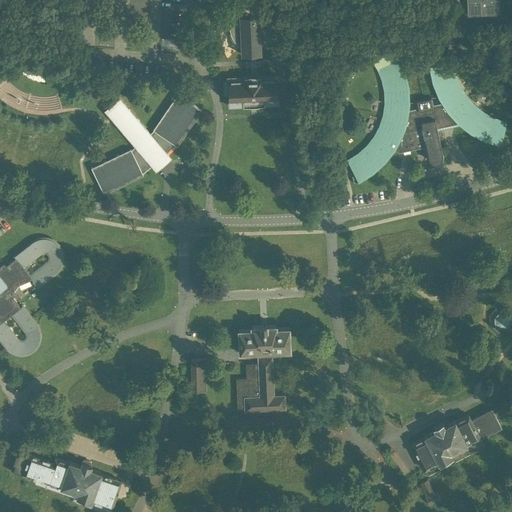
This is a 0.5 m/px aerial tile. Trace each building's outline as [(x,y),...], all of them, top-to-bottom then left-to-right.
[(466,0),(468,12),(500,10),(499,0),(466,0)] [(242,54),(250,54),(251,63),(251,73),(247,73),(247,76),(242,76),(242,79),(227,80),(228,86),(226,87),(225,88),(224,90),(224,91),(225,92),(226,93),(227,94),(228,94),(228,101),(229,101),(229,105),(243,105),(243,106),(250,105),(250,106),(258,106),(258,105),(265,105),(265,104),(278,103),(278,99),(279,99),(278,77),(264,78),(264,75),(260,75),(260,72),(257,72),(257,63),(256,53),(262,53),(261,45),(265,43),(267,41),(269,38),(271,35),(272,33),(272,30),(272,26),(272,23),(271,20),(269,18),(268,16),(264,12),(262,11),(259,10),(255,9),(256,4),(253,3),(250,4),(247,4),(245,5),(241,6),(239,8),(237,9),(235,12),(233,15),(231,19),(230,23),(230,28),(231,33),(233,38),(235,41),(238,44),(240,46),(241,46),(242,54)] [(163,47),(176,48),(177,38),(163,38),(163,47)] [(358,153),(348,159),(349,161),(356,175),(352,176),(354,183),(356,182),(357,182),(359,181),(373,172),(385,162),(392,153),(395,149),(398,152),(410,150),(427,146),(429,157),(429,158),(430,159),(430,160),(431,161),(432,161),(433,162),(434,163),(435,163),(436,163),(438,163),(439,163),(440,162),(440,161),(441,160),(442,159),(442,158),(443,157),(443,156),(443,155),(443,154),(438,134),(437,127),(458,123),(461,125),(471,133),(485,140),(500,145),(503,146),(503,145),(506,145),(506,139),(502,138),(506,121),(505,121),(494,117),(484,112),(475,104),(467,96),(461,86),(456,75),(454,63),(437,66),(437,62),(430,61),(430,64),(429,64),(429,67),(433,83),(439,98),(442,103),(432,105),(431,98),(417,101),(418,108),(408,110),(409,104),(409,88),(405,72),(399,57),(398,55),(397,55),(396,53),(390,57),(392,60),(377,68),(382,80),(384,91),(384,103),(383,115),(379,126),(373,136),(366,145),(358,153)] [(131,149),(91,167),(104,194),(143,175),(143,174),(152,166),(154,168),(169,156),(167,153),(176,145),(177,146),(202,110),(178,94),(153,130),(154,130),(150,134),(129,109),(114,121),(135,146),(131,150),(131,149)] [(34,241),(14,256),(16,258),(6,266),(4,263),(0,266),(0,339),(7,348),(10,351),(14,353),(18,354),(24,354),(29,353),(34,350),(37,346),(39,342),(41,337),(40,332),(39,327),(38,324),(23,305),(21,307),(13,297),(15,295),(13,292),(18,285),(32,279),(38,287),(56,273),(60,269),(63,263),(64,256),(62,251),(60,246),(57,242),(53,240),(48,238),(43,238),(37,239),(34,241)] [(511,312),(498,313),(498,325),(511,324),(511,312)] [(247,378),(236,378),(238,409),(245,409),(246,410),(285,408),(284,395),(274,396),(272,351),(290,351),(289,327),(276,328),(276,325),(267,325),(267,324),(260,325),(260,326),(251,326),(251,329),(239,330),(240,353),(258,352),(259,363),(246,364),(247,378)] [(191,359),(192,391),(206,391),(205,359),(191,359)] [(425,437),(412,444),(415,451),(413,452),(416,458),(419,457),(425,470),(426,469),(428,474),(485,446),(480,437),(500,427),(492,409),(471,420),(468,415),(456,421),(455,420),(445,426),(443,423),(434,427),(436,430),(425,436),(425,437)] [(16,465),(13,472),(23,475),(23,473),(37,478),(35,483),(77,497),(76,501),(100,510),(100,509),(108,511),(109,511),(111,507),(112,508),(121,480),(101,473),(101,472),(90,468),(91,465),(91,462),(84,459),(82,462),(81,465),(70,461),(69,462),(55,457),(54,462),(30,454),(31,452),(21,449),(19,456),(17,455),(14,464),(16,465)] [(434,492),(428,479),(420,483),(427,496),(425,497),(430,504),(440,499),(436,491),(434,492)]
